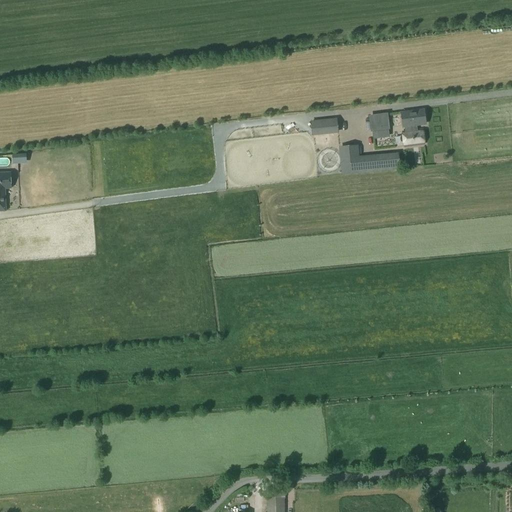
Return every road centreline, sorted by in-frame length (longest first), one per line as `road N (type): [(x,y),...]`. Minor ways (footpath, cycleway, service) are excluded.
road 1 (residential): [(511,93),(269,123),(260,165),(241,182),(0,216)]
road 2 (unclassified): [(210,511),(237,484),(511,467)]
